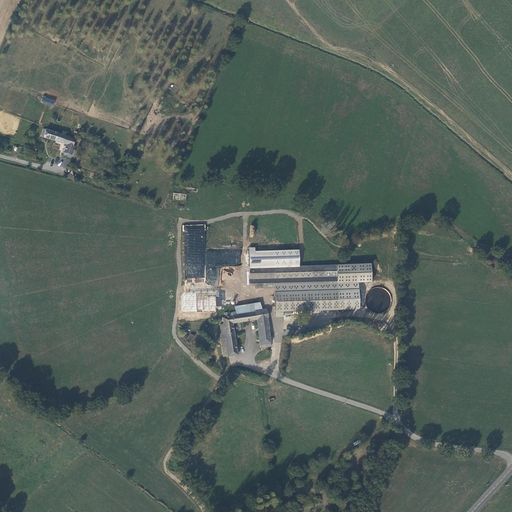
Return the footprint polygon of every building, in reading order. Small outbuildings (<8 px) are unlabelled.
[(41,102),(54,105),(55,99),(43,96),(41,102)] [(65,156),(69,158),(74,145),(71,145),(74,138),(45,128),(42,137),(65,145),(62,153),(66,154),(65,156)] [(205,283),(205,225),(185,225),(185,283),(205,283)] [(291,249),(258,249),(258,265),(291,264),(291,249)] [(273,310),(336,308),(335,264),(248,266),(248,284),(273,283),(273,310)] [(381,300),(379,299),(376,306),(374,305),(372,308),(381,312),(385,306),(387,307),(392,298),(384,294),(381,300)] [(253,301),(233,304),(234,310),(234,312),(254,310),(254,309),(253,301)] [(258,344),(268,343),(266,316),(267,316),(266,308),(254,309),(254,310),(234,312),(234,310),(223,311),(224,316),(222,316),(222,323),(220,324),(221,338),(224,338),(226,355),(236,354),(232,322),(255,320),(258,344)]
